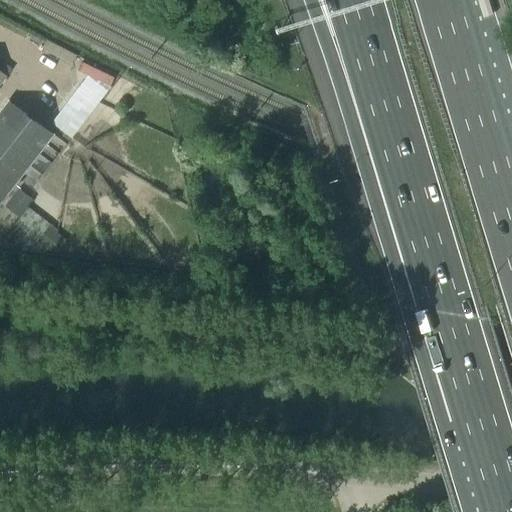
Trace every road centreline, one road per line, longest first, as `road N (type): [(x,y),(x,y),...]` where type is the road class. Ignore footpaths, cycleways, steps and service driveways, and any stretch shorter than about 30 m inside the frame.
road 1 (motorway): [(380,90),(508,511)]
road 2 (unclassified): [(0,472),(107,465),(348,476)]
road 3 (motorway): [(511,223),(444,0)]
road 4 (unclassified): [(348,476),(511,493)]
